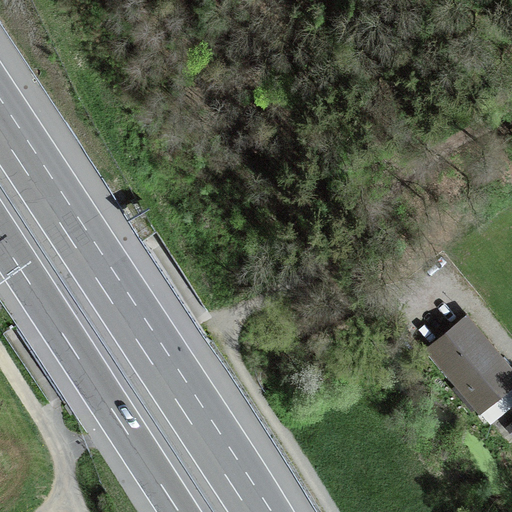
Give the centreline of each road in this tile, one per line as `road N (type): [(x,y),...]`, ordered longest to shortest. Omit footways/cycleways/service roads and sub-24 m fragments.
road 1 (motorway): [(249,511),(0,132)]
road 2 (track): [(511,113),(420,162),(277,292),(223,330)]
road 3 (motorway): [(0,237),(178,511)]
road 4 (unclassified): [(82,511),(60,454),(0,355)]
